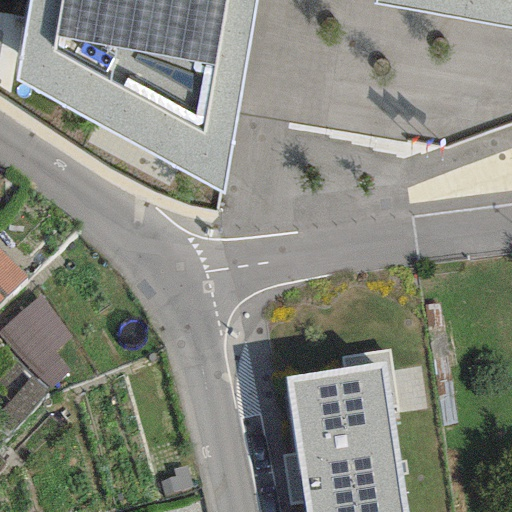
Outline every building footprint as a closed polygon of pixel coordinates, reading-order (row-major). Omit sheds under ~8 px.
[(251,0),(25,0),(11,80),(219,190),(251,0)] [(511,0),(374,0),(374,4),(511,27),(511,0)] [(0,251),(0,303),(28,278),(0,251)] [(71,339),(39,306),(0,342),(48,393),(70,373),(54,356),(71,339)] [(404,511),(389,407),(396,406),(388,351),(338,358),(340,369),(282,378),(302,511),(404,511)] [(43,394),(29,382),(0,417),(0,423),(11,433),(43,394)]
